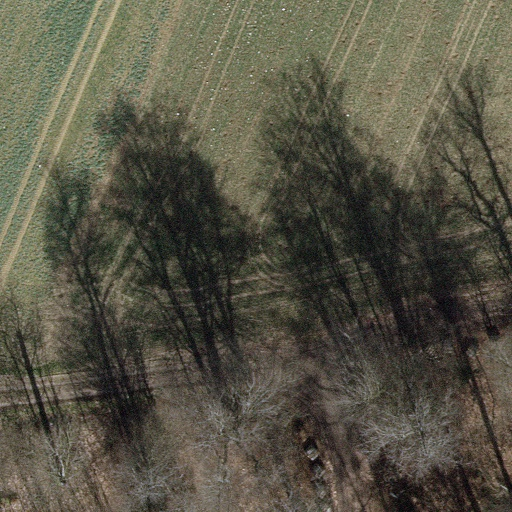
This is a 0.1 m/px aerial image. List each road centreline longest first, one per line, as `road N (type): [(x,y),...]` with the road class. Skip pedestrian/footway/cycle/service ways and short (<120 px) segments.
road 1 (track): [(511,316),(0,390)]
road 2 (track): [(347,337),(355,511)]
